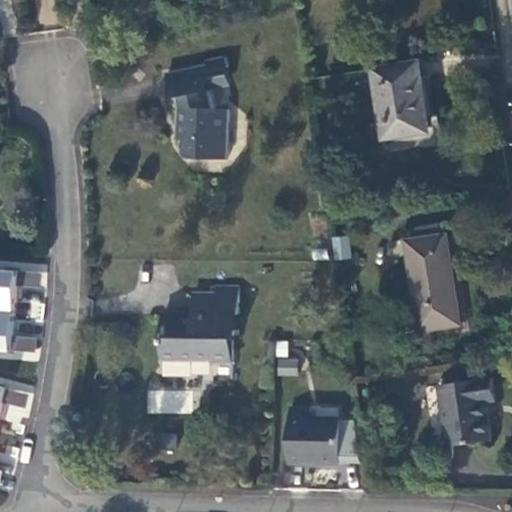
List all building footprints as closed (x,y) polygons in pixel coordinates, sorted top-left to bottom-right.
[(205,59),(206,65),(211,87),(229,83),(223,56),(205,59)] [(416,62),(376,69),(387,138),(429,131),(425,108),(421,109),(419,97),(426,97),(420,61),(416,62)] [(231,109),(208,108),(204,91),(212,89),(211,87),(206,65),(167,73),(172,98),(177,97),(180,107),(179,127),(185,127),(184,152),(188,157),(228,159),(231,109)] [(414,227),(416,240),(441,236),(438,223),(414,227)] [(421,329),(458,324),(450,271),(453,271),(447,234),(441,236),(416,240),(408,240),(421,329)] [(336,237),(338,258),(352,257),(350,236),(336,237)] [(0,354),(39,358),(47,268),(0,263),(0,354)] [(217,285),(217,294),(240,294),(240,285),(217,285)] [(163,359),(163,375),(194,376),(194,359),(213,359),(213,362),(233,362),(234,338),(239,338),(240,294),(217,294),(194,294),(194,316),(185,316),(185,314),(164,314),(163,359)] [(278,358),(276,374),(296,376),(298,360),(278,358)] [(451,446),(493,439),(487,401),(497,399),(493,377),(442,385),(451,446)] [(0,473),(1,469),(0,469),(0,417),(25,423),(33,385),(0,378),(0,473)] [(192,390),(147,388),(146,412),(191,414),(192,390)] [(291,407),(290,464),(307,465),(307,462),(341,463),(341,461),(363,461),(357,420),(341,420),(341,418),(321,418),(308,417),(308,407),(291,407)] [(321,408),(321,418),(341,418),(340,408),(321,408)]
